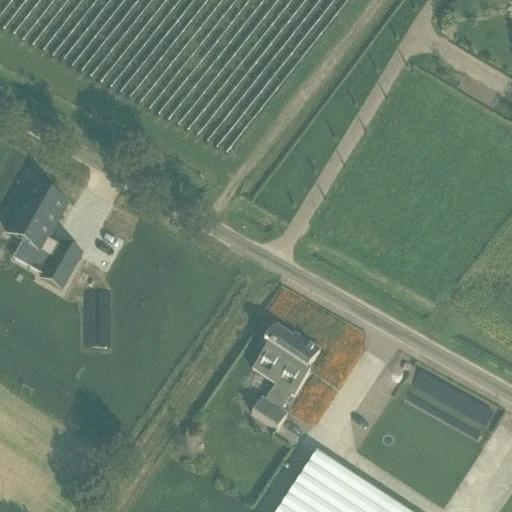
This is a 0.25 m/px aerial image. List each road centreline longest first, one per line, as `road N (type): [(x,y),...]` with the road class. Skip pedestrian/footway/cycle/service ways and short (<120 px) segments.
road 1 (unclassified): [(511,395),(0,101)]
road 2 (track): [(284,266),(112,511)]
